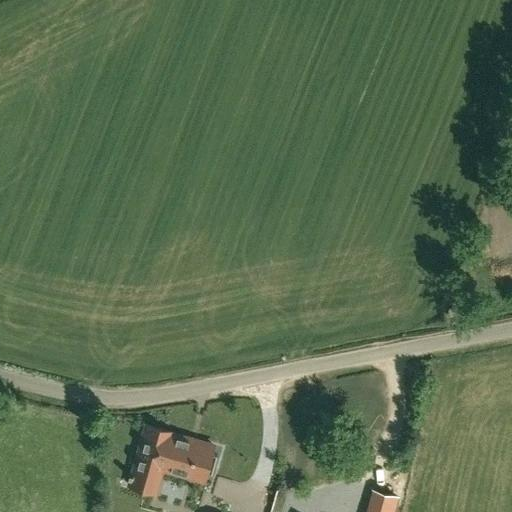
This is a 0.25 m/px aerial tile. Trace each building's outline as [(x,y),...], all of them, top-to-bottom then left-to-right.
[(454,309),(449,307),(446,314),(451,316),(454,309)] [(171,432),(145,425),(128,485),(153,492),(160,468),(203,480),(205,473),(211,475),(217,455),(211,453),(212,448),(188,441),(189,439),(170,433),(171,432)] [(354,427),(342,429),(345,444),(356,442),(354,427)] [(405,468),(392,465),(389,474),(402,478),(405,468)] [(364,482),(358,511),(384,511),(389,488),(364,482)]
